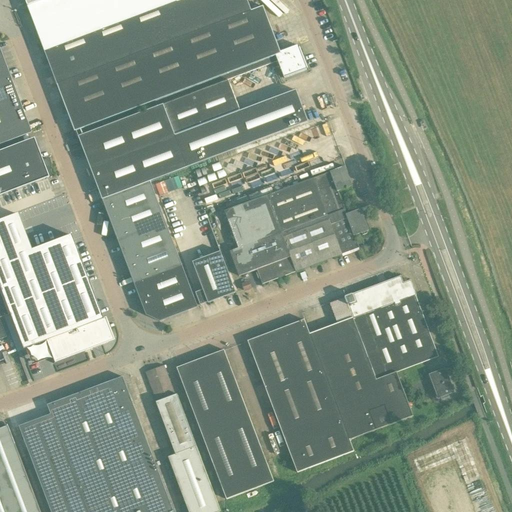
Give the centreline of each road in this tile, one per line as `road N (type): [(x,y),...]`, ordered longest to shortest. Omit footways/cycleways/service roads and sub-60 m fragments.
road 1 (unclassified): [(136,354),(394,254),(303,0)]
road 2 (primary): [(359,36),(511,441)]
road 3 (primary): [(511,437),(431,200),(359,36)]
road 4 (unclassified): [(511,392),(446,194),(362,0)]
road 5 (unclassified): [(136,354),(9,18)]
road 6 (unclassified): [(0,406),(136,354)]
